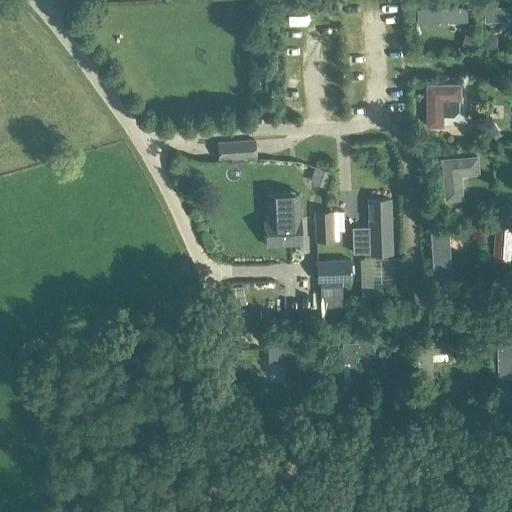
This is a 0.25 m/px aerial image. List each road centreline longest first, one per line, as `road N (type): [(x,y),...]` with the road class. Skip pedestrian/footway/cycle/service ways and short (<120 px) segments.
road 1 (unclassified): [(207,321),(185,228),(127,117),(29,0)]
road 2 (track): [(206,511),(207,321)]
